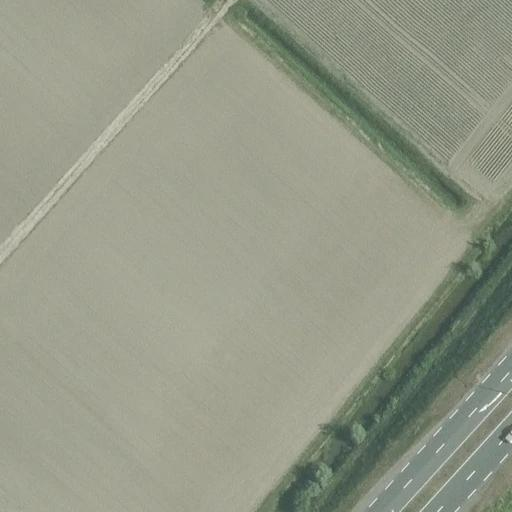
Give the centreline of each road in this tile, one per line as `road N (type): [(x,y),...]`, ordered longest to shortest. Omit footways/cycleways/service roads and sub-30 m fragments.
road 1 (track): [(230,0),(0,257)]
road 2 (motorway): [(511,370),(382,511)]
